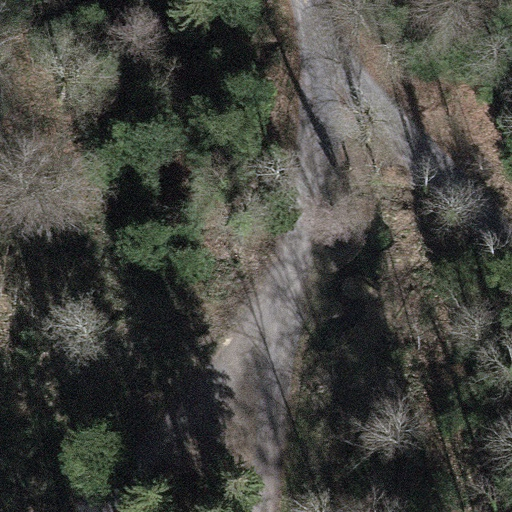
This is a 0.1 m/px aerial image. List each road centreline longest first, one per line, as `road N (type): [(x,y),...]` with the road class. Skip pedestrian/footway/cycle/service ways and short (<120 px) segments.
road 1 (track): [(265,511),(290,286),(319,125),(308,0)]
road 2 (track): [(511,245),(362,79),(313,0)]
road 3 (track): [(290,286),(125,511)]
